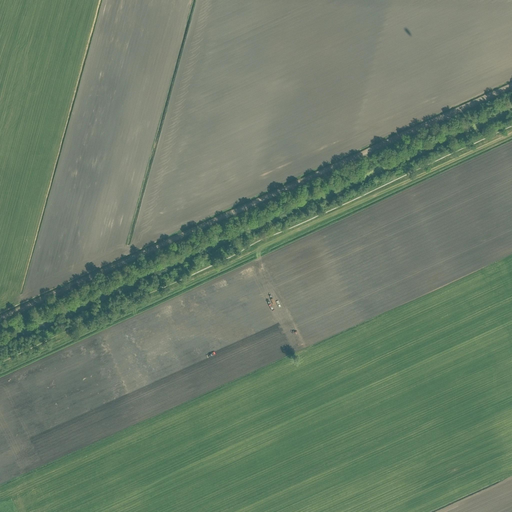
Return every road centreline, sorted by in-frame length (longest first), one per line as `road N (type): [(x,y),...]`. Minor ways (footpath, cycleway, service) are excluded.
road 1 (track): [(511,86),(0,319)]
road 2 (track): [(511,131),(257,253)]
